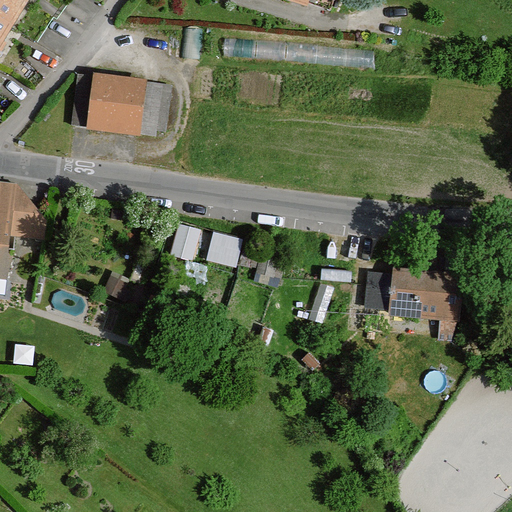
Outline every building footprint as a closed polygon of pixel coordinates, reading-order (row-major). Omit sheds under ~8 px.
[(0,0),(0,54),(32,0),(0,0)] [(277,0),(310,10),(313,0),(277,0)] [(96,75),(89,133),(142,139),(150,82),(96,75)] [(0,274),(9,276),(13,259),(8,253),(15,184),(0,182),(0,274)] [(180,224),(171,255),(191,261),(200,230),(180,224)] [(222,236),(216,260),(233,264),(239,241),(222,236)] [(265,246),(258,272),(273,276),(280,250),(265,246)] [(391,310),(391,315),(459,320),(463,277),(394,272),(394,276),(391,310)] [(369,274),(366,308),(391,310),(394,276),(369,274)] [(112,278),(106,290),(119,296),(125,284),(112,278)] [(310,318),(324,323),(334,289),(320,285),(310,318)]
